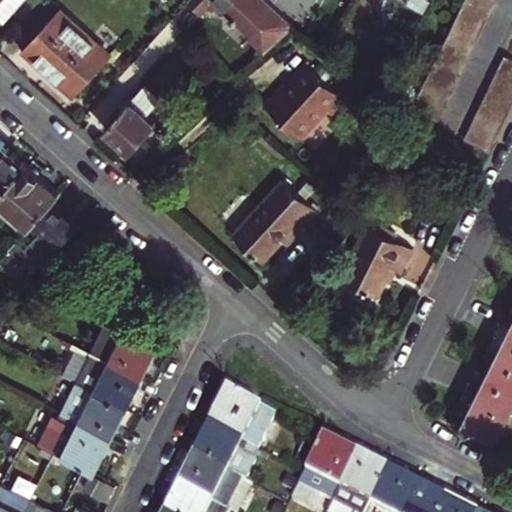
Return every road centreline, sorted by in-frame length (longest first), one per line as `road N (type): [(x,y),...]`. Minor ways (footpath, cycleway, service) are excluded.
road 1 (residential): [(231,295),(0,89)]
road 2 (residential): [(380,427),(511,162)]
road 3 (residential): [(124,511),(231,295)]
road 4 (residential): [(380,427),(231,295)]
road 5 (residential): [(511,493),(380,427)]
